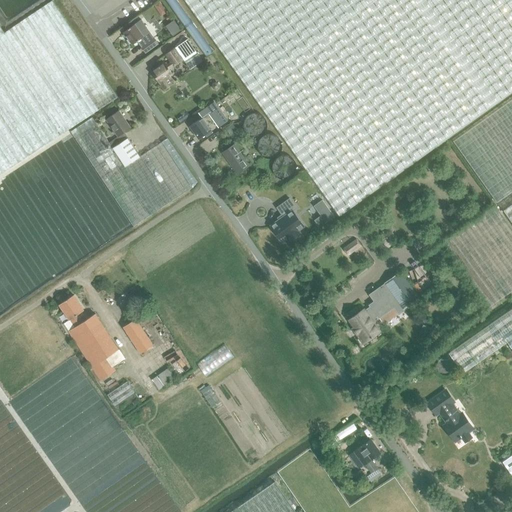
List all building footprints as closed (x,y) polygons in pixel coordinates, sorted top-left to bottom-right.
[(511,0),(184,0),(339,215),(339,216),(355,204),(511,90),(511,0)] [(0,174),(118,98),(88,55),(52,2),(4,33),(0,26),(0,174)] [(154,6),(158,11),(163,7),(160,2),(154,6)] [(134,24),(123,33),(132,45),(138,41),(141,46),(140,47),(145,54),(158,44),(153,38),(146,27),(141,20),(135,25),(134,24)] [(169,31),(173,36),(181,30),(177,25),(169,31)] [(164,63),(151,73),(163,90),(174,83),(170,76),(172,75),(169,70),(181,61),(188,70),(202,60),(187,39),(174,48),(165,55),(171,63),(166,66),(164,63)] [(237,92),(226,100),(229,105),(241,97),(237,92)] [(237,101),(245,112),(250,109),(242,97),(237,101)] [(511,100),(454,142),(492,195),(498,203),(511,192),(511,100)] [(196,121),(189,126),(198,139),(205,135),(206,137),(212,133),(210,131),(202,119),(208,115),(218,128),(228,121),(214,102),(198,113),(201,118),(196,121)] [(119,111),(105,120),(117,137),(124,133),(131,128),(119,111)] [(266,114),(248,116),(249,131),(260,130),(260,131),(267,130),(266,114)] [(92,118),(70,132),(133,227),(192,188),(162,142),(140,157),(125,167),(109,143),(92,118)] [(236,129),(232,123),(225,128),(229,134),(236,129)] [(117,137),(109,143),(125,167),(140,157),(124,133),(117,137)] [(262,135),(260,148),(276,151),(278,137),(262,135)] [(234,144),(221,153),(237,175),(250,166),(234,144)] [(293,183),(293,182),(292,178),(290,175),(288,174),(287,173),(283,172),(281,172),(279,172),(277,173),(275,174),(273,176),(272,178),(272,180),(272,182),(272,186),(274,189),(277,192),(281,193),(283,193),(286,192),(288,191),(290,190),(292,187),(293,185),(293,183)] [(283,217),(271,226),(282,242),(288,238),(289,241),(291,240),(294,239),(297,237),(298,234),(300,233),(298,231),(303,227),(292,211),(296,208),(289,199),(276,208),(283,217)] [(511,204),(503,211),(511,223),(511,204)] [(511,230),(494,205),(442,243),(489,308),(511,291),(511,230)] [(331,208),(323,214),(329,222),(337,217),(331,208)] [(356,238),(344,247),(349,254),(362,245),(356,238)] [(429,288),(438,282),(431,272),(422,278),(429,288)] [(390,280),(385,283),(403,308),(404,307),(418,297),(400,273),(390,280)] [(364,309),(348,320),(355,329),(360,331),(358,336),(363,344),(381,331),(373,320),(377,317),(378,318),(393,307),(398,314),(404,310),(403,308),(385,283),(369,295),(374,301),(369,305),(370,307),(365,310),(364,309)] [(73,296),(59,305),(69,320),(64,324),(69,331),(68,332),(100,381),(114,372),(115,371),(112,367),(125,359),(119,349),(118,350),(95,314),(83,322),(78,314),(83,311),(73,296)] [(511,310),(456,347),(448,353),(462,373),(507,342),(511,350),(511,454),(502,462),(511,475),(511,310)] [(143,314),(139,317),(142,323),(147,319),(143,314)] [(135,320),(123,328),(140,354),(152,346),(135,320)] [(198,363),(207,376),(235,356),(225,343),(198,363)] [(168,369),(152,380),(158,390),(175,379),(168,369)] [(127,382),(107,395),(114,406),(134,393),(127,382)] [(209,385),(201,391),(212,408),(221,402),(209,385)] [(445,390),(427,403),(436,415),(441,411),(449,422),(443,426),(455,442),(461,437),(465,442),(471,437),(468,433),(473,429),(461,413),(459,414),(451,404),(454,402),(445,390)] [(354,451),(350,454),(359,467),(365,464),(371,473),(367,476),(372,482),(382,475),(371,460),(380,453),(370,439),(354,451)] [(330,447),(333,450),(338,445),(335,442),(330,447)] [(361,469),(354,474),(359,480),(366,476),(361,469)] [(295,511),(275,482),(231,511),(295,511)]
